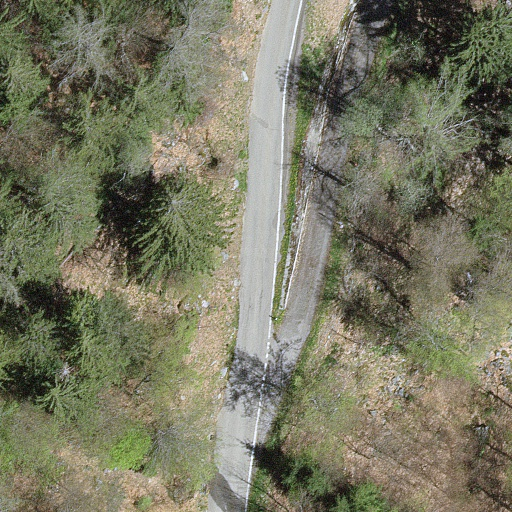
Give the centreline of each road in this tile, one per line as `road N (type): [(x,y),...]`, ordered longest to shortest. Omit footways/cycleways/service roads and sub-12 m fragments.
road 1 (unclassified): [(241,511),(271,85),(287,0)]
road 2 (track): [(380,0),(345,80),(300,339),(265,386),(247,391)]
